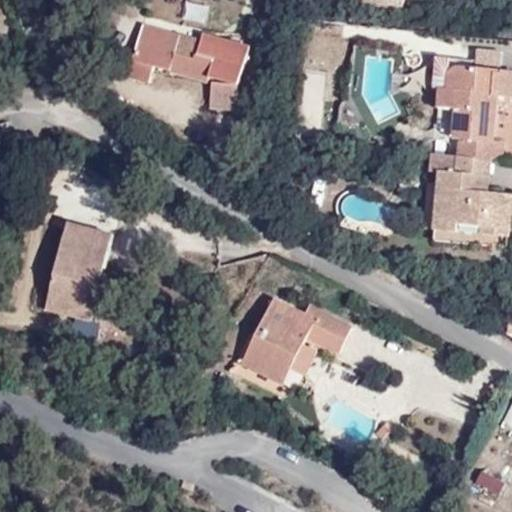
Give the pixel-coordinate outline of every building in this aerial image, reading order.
[(475,46),(474,60),(498,62),(500,48),(475,46)] [(226,87),(208,80),(205,84),(186,77),(192,62),(159,51),(140,99),(162,108),(169,94),(217,110),(226,87)] [(205,84),(208,80),(212,69),(192,62),(186,77),(205,84)] [(446,136),(443,166),(423,164),(421,180),(481,187),(491,188),(493,170),(483,170),(489,123),(505,125),(508,101),(488,98),(489,97),(443,92),(440,116),(428,115),(427,133),(446,136)] [(247,134),(249,100),(227,99),(227,133),(247,134)] [(428,199),(422,258),(445,260),(446,251),(470,254),(469,263),(497,266),(502,224),(477,221),(462,219),(464,202),(479,203),(481,187),(421,180),(419,198),(428,199)] [(464,202),(462,219),(477,221),(479,203),(464,202)] [(87,319),(111,228),(67,217),(42,307),(87,319)] [(240,364),(298,389),(318,344),(339,353),(352,322),(272,288),(240,364)] [(511,423),(511,401),(503,419),(511,423)] [(481,467),(474,483),(498,494),(505,478),(481,467)]
